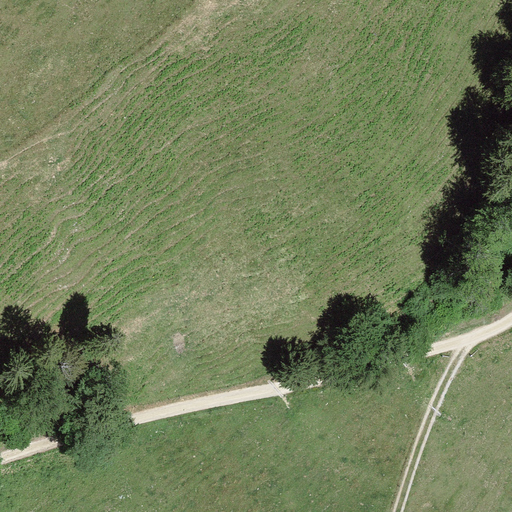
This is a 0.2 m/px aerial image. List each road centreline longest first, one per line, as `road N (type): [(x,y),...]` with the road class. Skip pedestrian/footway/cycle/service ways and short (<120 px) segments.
road 1 (track): [(0,452),(457,354),(511,323)]
road 2 (track): [(457,354),(396,511)]
